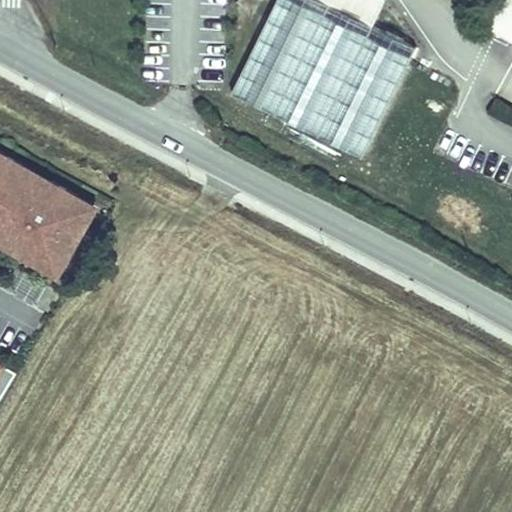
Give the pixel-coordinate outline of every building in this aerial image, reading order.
[(275,0),(232,89),(363,153),(416,44),(373,23),(384,0),(275,0)] [(511,0),(492,0),(480,22),(511,38),(511,0)] [(66,267),(95,214),(76,203),(81,195),(52,178),(47,187),(23,173),(28,165),(0,149),(0,231),(16,240),(12,248),(41,265),(46,256),(66,267)] [(52,178),(28,165),(23,173),(47,187),(52,178)] [(100,205),(81,195),(76,203),(95,214),(100,205)] [(16,240),(0,231),(0,243),(11,250),(16,240)] [(61,275),(66,267),(46,256),(41,265),(61,275)] [(0,399),(17,372),(0,362),(0,399)]
